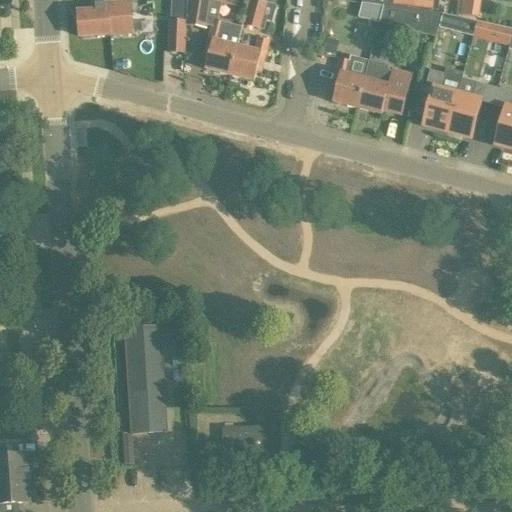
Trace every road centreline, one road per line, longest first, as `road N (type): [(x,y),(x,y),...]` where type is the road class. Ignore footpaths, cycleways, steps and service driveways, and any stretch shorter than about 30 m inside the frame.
road 1 (tertiary): [(80,511),(48,80)]
road 2 (residential): [(297,135),(48,80)]
road 3 (residential): [(511,189),(297,135)]
road 4 (residential): [(297,135),(311,0)]
